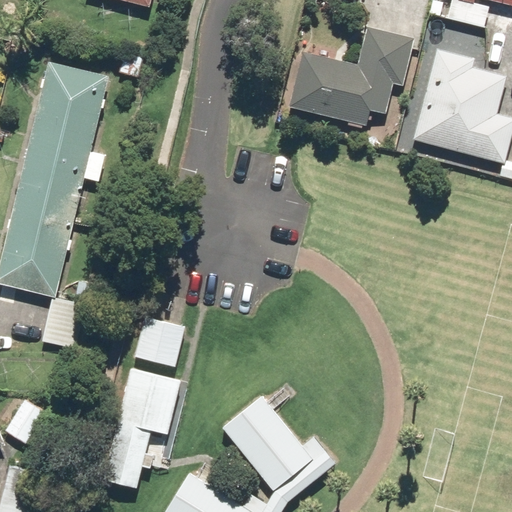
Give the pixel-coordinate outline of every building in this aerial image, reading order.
[(511,0),(453,0),(449,16),(489,27),(496,2),(511,5),(511,0)] [(408,84),(420,37),(369,24),(359,64),(305,51),(291,104),(371,124),(375,108),(391,112),(398,81),(408,84)] [(507,75),(475,65),(477,57),(442,47),(416,135),(507,162),(511,146),(511,115),(497,111),(507,75)] [(142,58),(122,55),(120,73),(139,76),(142,58)] [(96,150),(114,73),(52,58),(0,273),(0,280),(55,294),(84,175),(101,179),(107,153),(96,150)] [(479,232),(411,273),(438,317),(506,275),(479,232)] [(89,304),(56,295),(45,338),(77,347),(89,304)] [(191,324),(149,313),(138,355),(180,366),(191,324)] [(511,327),(428,346),(431,353),(433,360),(435,367),(436,375),(437,382),(438,390),(438,397),(439,405),(438,413),(438,420),(437,428),(436,435),(435,443),(433,450),(431,457),(429,464),(426,471),(423,478),(420,485),(417,492),(413,499),(409,505),(405,511),(404,511),(482,511),(436,486),(440,475),(459,484),(465,468),(511,474),(511,424),(454,415),(454,403),(472,403),(476,388),(511,380),(511,327)] [(181,382),(132,369),(101,478),(136,488),(153,429),(166,432),(181,382)] [(50,409),(28,396),(8,430),(30,443),(50,409)] [(312,457),(261,396),(220,429),(272,491),(312,457)] [(0,442),(8,443),(0,418),(0,442)] [(257,511),(191,469),(163,511),(257,511)]
